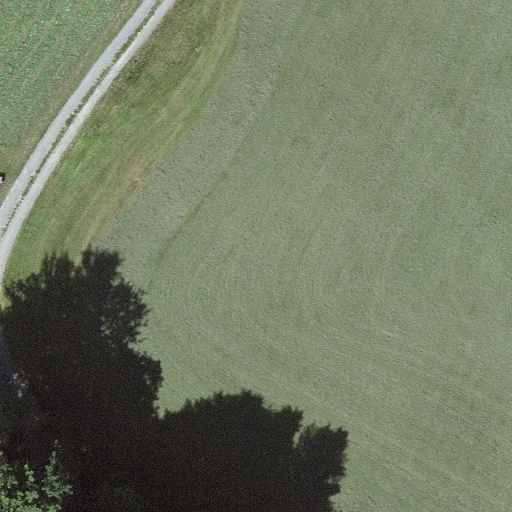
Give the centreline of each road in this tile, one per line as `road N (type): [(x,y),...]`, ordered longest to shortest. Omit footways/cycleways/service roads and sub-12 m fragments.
road 1 (track): [(0,243),(50,147),(162,0)]
road 2 (track): [(37,511),(26,433),(0,360)]
